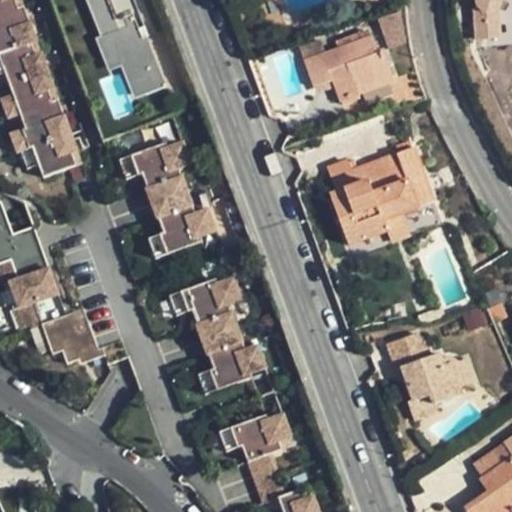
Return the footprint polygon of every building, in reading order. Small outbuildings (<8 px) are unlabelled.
[(33,40),(40,37),(31,13),(24,16),(21,3),(27,1),(26,0),(0,0),(0,86),(12,82),(18,99),(23,118),(12,122),(21,150),(24,150),(30,167),(40,164),(45,175),(83,162),(60,96),(53,98),(49,88),(57,86),(44,51),(37,54),(33,40)] [(167,88),(138,0),(88,0),(92,10),(111,4),(117,25),(96,32),(109,73),(124,68),(134,99),(167,88)] [(511,10),(511,0),(486,0),(487,1),(485,5),(483,8),(483,12),(485,16),(483,18),(484,48),(505,47),(504,18),(507,10),(511,10)] [(24,16),(31,13),(27,1),(21,3),(24,16)] [(389,47),(408,44),(403,12),(384,16),(389,47)] [(44,51),(40,37),(33,40),(37,54),(44,51)] [(392,80),(381,52),(374,55),(369,39),(304,65),(315,92),(329,87),(327,82),(333,79),(337,87),(334,89),(340,107),(359,100),(356,94),(392,80)] [(511,46),(505,47),(484,48),(484,57),(511,56),(511,46)] [(53,98),(60,96),(57,86),(49,88),(53,98)] [(164,144),(126,159),(135,182),(138,180),(160,236),(156,239),(162,258),(199,245),(198,239),(214,233),(207,212),(194,217),(178,170),(190,166),(181,145),(166,151),(164,144)] [(342,206),(335,209),(349,242),(388,228),(384,216),(400,210),(434,198),(414,144),(350,168),(347,160),(328,167),(337,191),(342,206)] [(135,182),(126,159),(114,164),(123,187),(135,182)] [(330,193),(335,209),(342,206),(337,191),(330,193)] [(384,216),(388,228),(392,241),(409,233),(400,210),(384,216)] [(0,225),(0,287),(5,286),(18,281),(26,304),(12,309),(21,332),(34,328),(42,351),(74,341),(41,246),(19,253),(15,240),(6,242),(0,225)] [(151,263),(162,258),(156,239),(143,243),(151,263)] [(219,280),(177,296),(185,316),(189,315),(210,373),(206,374),(213,394),(256,379),(254,373),(265,369),(257,348),(245,351),(229,306),(240,301),(232,281),(221,285),(219,280)] [(5,286),(12,309),(26,304),(18,281),(5,286)] [(185,316),(177,296),(165,301),(173,320),(185,316)] [(401,372),(412,403),(431,396),(434,404),(464,394),(462,386),(481,378),(474,357),(467,359),(462,356),(451,355),(444,359),(443,355),(433,357),(429,343),(421,346),(417,335),(388,344),(397,372),(401,372)] [(201,398),(213,394),(206,374),(194,379),(201,398)] [(431,396),(412,403),(409,404),(415,422),(437,415),(434,404),(431,396)] [(269,415),(226,430),(235,452),(238,450),(259,509),(276,503),(279,511),(317,511),(312,499),(302,502),(279,443),(291,438),(283,416),(271,420),(269,415)] [(235,452),(226,430),(215,434),(223,456),(235,452)] [(511,511),(511,456),(503,443),(471,464),(480,477),(476,480),(484,492),(464,508),(467,511),(511,511)]
